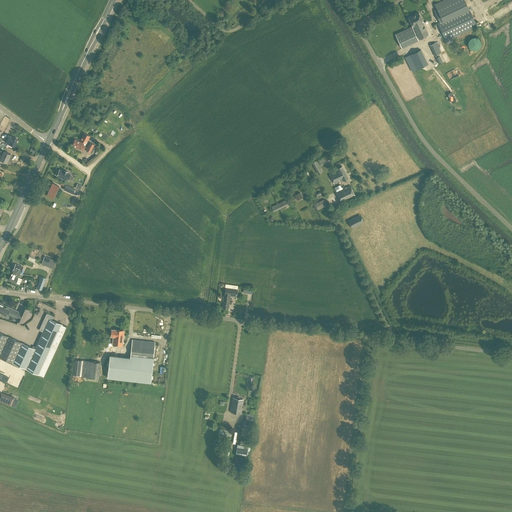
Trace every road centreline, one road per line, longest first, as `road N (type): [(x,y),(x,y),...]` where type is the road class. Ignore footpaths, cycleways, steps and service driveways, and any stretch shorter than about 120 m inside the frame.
road 1 (unclassified): [(511,354),(80,301)]
road 2 (unclassified): [(511,231),(425,145),(362,40),(364,19),(400,0)]
road 3 (primary): [(47,142),(112,0)]
